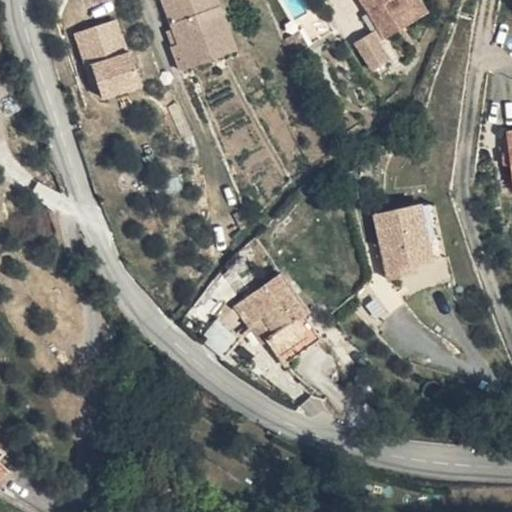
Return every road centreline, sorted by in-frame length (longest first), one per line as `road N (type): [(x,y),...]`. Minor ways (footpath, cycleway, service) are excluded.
road 1 (tertiary): [(511,463),(456,463),(282,420),(146,318),(115,269),(70,160),(24,0)]
road 2 (residential): [(511,330),(467,222),(465,174),(492,0)]
